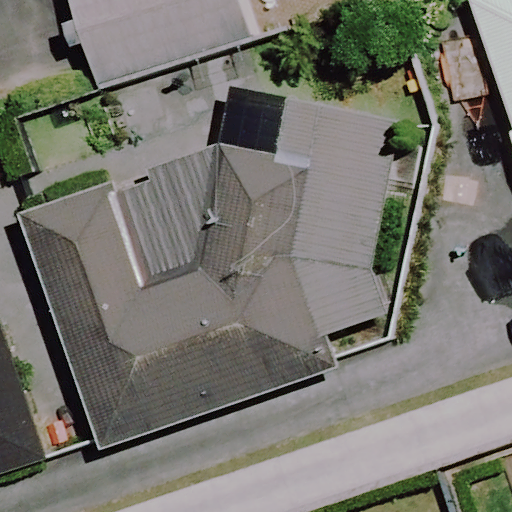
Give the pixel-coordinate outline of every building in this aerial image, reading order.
[(247,0),(84,0),(106,88),(260,49),(247,0)] [(511,0),(489,0),(511,69),(511,0)] [(416,112),(304,99),(297,163),(239,156),(40,221),(115,452),(338,379),(345,326),(389,331),(416,112)] [(0,492),(62,472),(17,334),(0,339),(0,492)] [(493,511),(459,393),(78,503),(81,511),(493,511)]
